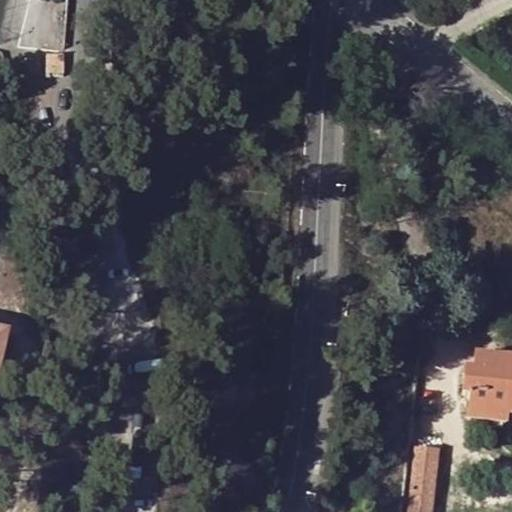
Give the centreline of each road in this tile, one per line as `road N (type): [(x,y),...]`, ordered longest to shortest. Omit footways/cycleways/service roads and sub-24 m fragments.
road 1 (unclassified): [(110,511),(111,419),(75,125),(86,0)]
road 2 (tertiary): [(286,511),(307,381),(333,0)]
